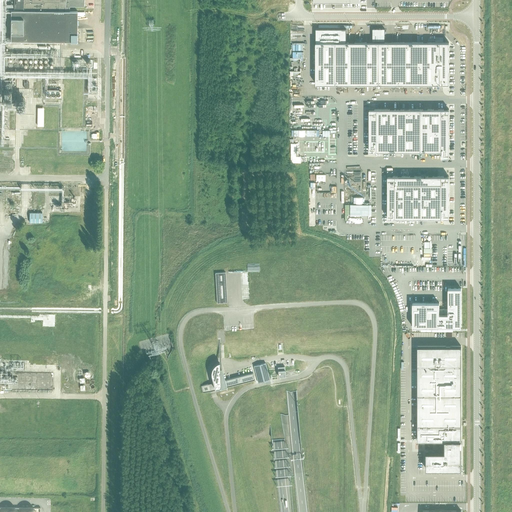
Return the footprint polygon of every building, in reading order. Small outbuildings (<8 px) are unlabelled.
[(23,11),(11,10),(10,41),(77,42),(77,11),(69,11),(69,6),(84,6),(83,0),(13,0),(14,8),(23,8),(23,11)] [(346,29),(316,29),(316,84),(449,84),(449,42),(346,42),(346,29)] [(449,109),(369,109),(369,151),(441,151),(441,157),(449,157),(449,109)] [(388,176),(388,218),(449,218),(449,176),(388,176)] [(58,199),(57,204),(55,204),(55,205),(62,206),(62,209),(67,209),(68,204),(70,204),(70,202),(65,201),(65,200),(58,199)] [(29,213),(29,222),(42,222),(42,213),(29,213)] [(215,273),(217,303),(227,302),(226,272),(215,273)] [(440,303),(412,303),(412,327),(462,327),(461,289),(449,289),(449,303),(449,309),(440,309),(440,303)] [(444,346),(418,346),(418,399),(418,440),(445,440),(445,452),(433,452),(426,452),(426,460),(426,469),(449,469),(461,469),(461,445),(462,444),(463,443),(462,443),(462,442),(461,442),(461,365),(461,346),(444,346)] [(212,375),(212,376),(213,383),(201,386),(203,393),(255,380),(253,373),(224,380),(221,369),(220,369),(220,363),(219,363),(218,364),(217,364),(216,365),(215,365),(215,366),(214,367),(213,368),(212,369),(212,370),(212,371),(212,372),(211,373),(211,374),(212,375)] [(267,369),(266,363),(254,365),(258,383),(270,380),(267,369)]
